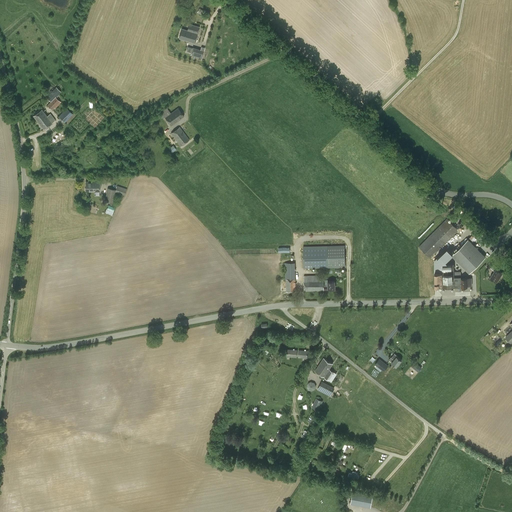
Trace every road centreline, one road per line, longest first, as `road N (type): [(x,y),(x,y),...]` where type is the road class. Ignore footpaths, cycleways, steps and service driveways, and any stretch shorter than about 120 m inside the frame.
road 1 (unclassified): [(511,205),(442,191),(235,0)]
road 2 (unclassified): [(6,345),(23,174),(0,58)]
road 3 (tertiary): [(6,345),(59,346),(282,306)]
road 4 (tertiary): [(282,306),(511,301)]
road 5 (unclassified): [(447,437),(282,306)]
